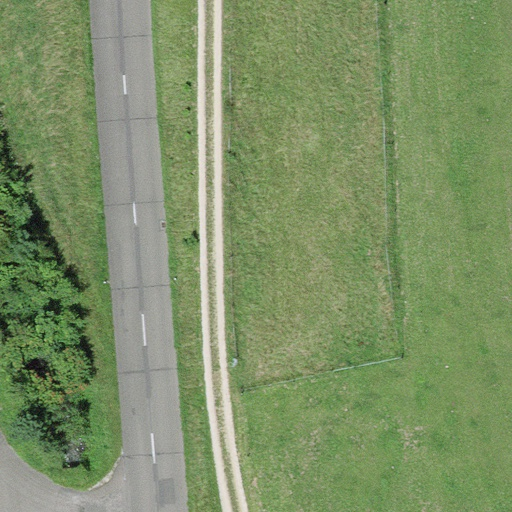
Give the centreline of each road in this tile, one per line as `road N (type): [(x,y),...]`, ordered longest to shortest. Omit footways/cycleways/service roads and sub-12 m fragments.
road 1 (track): [(234,511),(219,444),(206,287),(205,0)]
road 2 (tertiary): [(121,0),(122,108),(158,505)]
